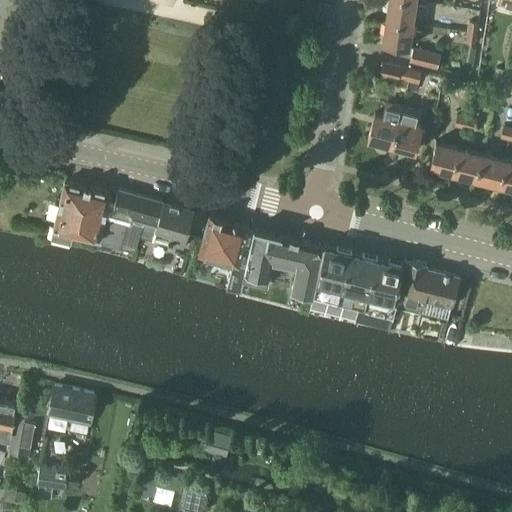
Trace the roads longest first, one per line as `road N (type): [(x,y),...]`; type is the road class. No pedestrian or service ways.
road 1 (tertiary): [(317,213),(0,134)]
road 2 (residential): [(317,213),(349,0)]
road 3 (tertiary): [(511,259),(317,213)]
